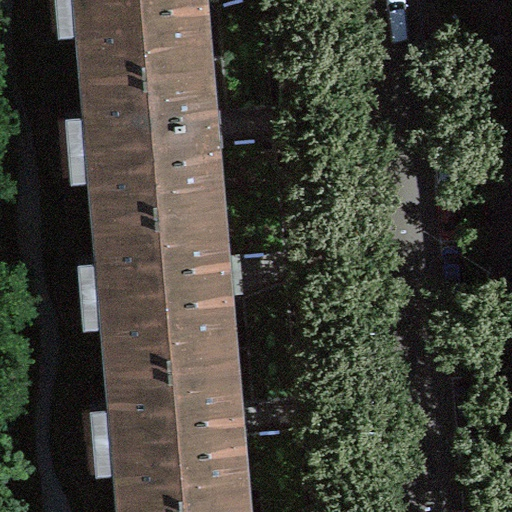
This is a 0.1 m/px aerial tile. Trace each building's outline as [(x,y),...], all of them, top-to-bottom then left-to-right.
[(57,0),(60,24),(81,22),(85,67),(208,56),(204,0),(57,0)] [(98,206),(220,196),(214,125),(208,56),(85,67),(89,105),(67,107),(73,170),(95,168),(98,206)] [(110,358),(233,347),(229,286),(238,285),(236,271),(235,256),(227,256),(220,196),(98,206),(102,250),(80,252),(85,315),(107,313),(110,358)] [(239,417),(233,347),(110,358),(114,396),(92,398),(97,460),(119,458),(123,497),(245,487),(239,417)] [(248,511),(245,487),(123,497),(123,511),(248,511)]
